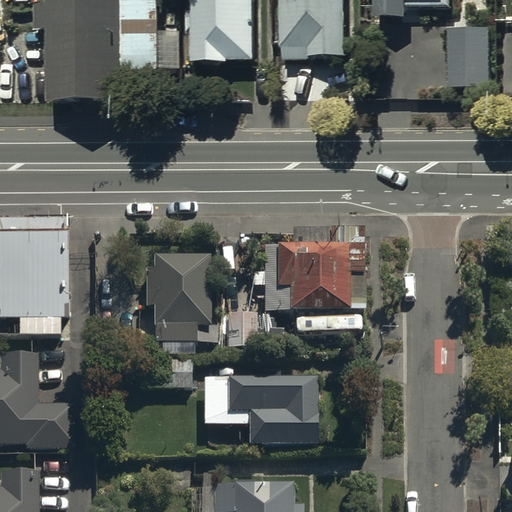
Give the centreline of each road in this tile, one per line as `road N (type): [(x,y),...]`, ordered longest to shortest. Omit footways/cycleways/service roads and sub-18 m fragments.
road 1 (secondary): [(0,174),(435,171)]
road 2 (residential): [(435,171),(436,511)]
